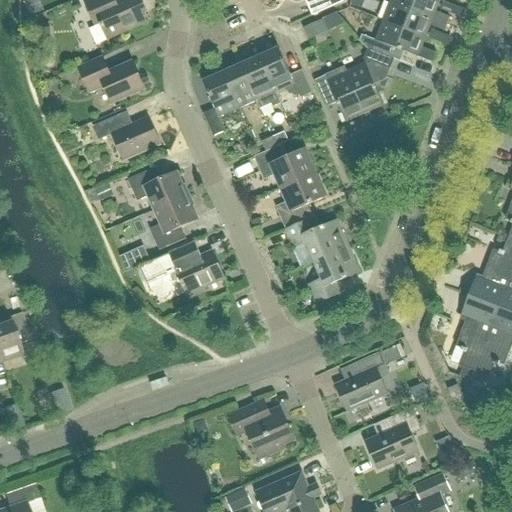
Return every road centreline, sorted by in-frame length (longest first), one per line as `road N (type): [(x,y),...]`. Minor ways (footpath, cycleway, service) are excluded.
road 1 (unclassified): [(292,356),(380,315),(393,297),(493,35)]
road 2 (residential): [(292,356),(196,138),(176,0)]
road 3 (unclassified): [(0,458),(292,356)]
road 4 (residential): [(350,511),(351,494),(292,356)]
